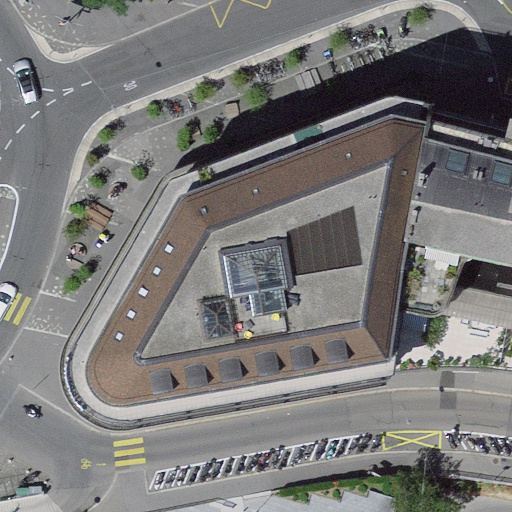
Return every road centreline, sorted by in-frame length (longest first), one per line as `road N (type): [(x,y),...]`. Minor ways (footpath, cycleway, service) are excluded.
road 1 (residential): [(511,415),(363,415),(87,460),(0,410)]
road 2 (tertiary): [(9,110),(308,0)]
